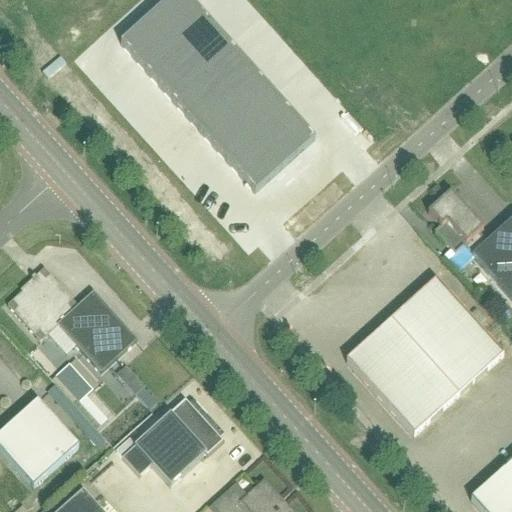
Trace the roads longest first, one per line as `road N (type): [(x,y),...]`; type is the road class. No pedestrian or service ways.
road 1 (unclassified): [(511,63),(210,335)]
road 2 (tertiary): [(365,511),(210,335)]
road 3 (tertiary): [(210,335),(64,177)]
